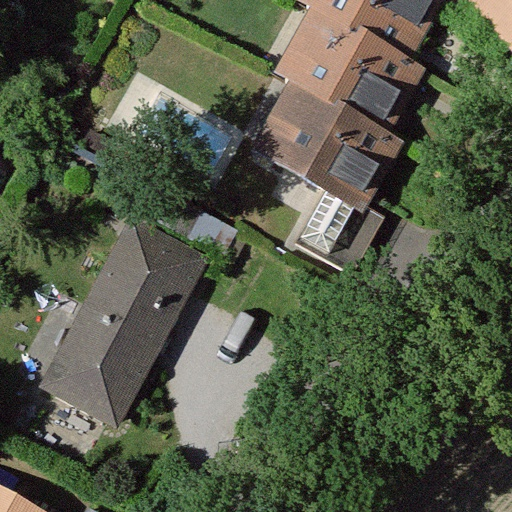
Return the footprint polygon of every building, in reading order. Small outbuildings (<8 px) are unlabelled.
[(324,20),(401,62),(435,0),(316,0),(311,12),(324,20)] [(511,0),(472,0),(471,1),(511,43),(511,0)] [(303,93),(380,136),(417,71),(401,62),(324,20),(289,84),(303,93)] [(267,159),(328,193),(359,209),(394,144),(380,136),(303,93),(267,159)] [(355,278),(384,221),(359,209),(328,193),(298,245),(355,278)] [(136,229),(50,388),(117,425),(201,265),(136,229)] [(0,511),(23,511),(0,499),(0,511)]
